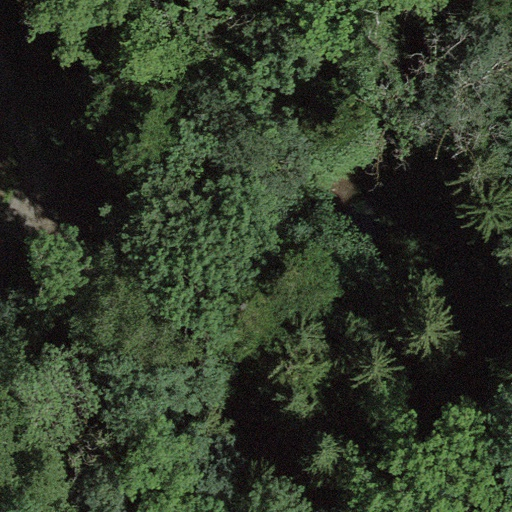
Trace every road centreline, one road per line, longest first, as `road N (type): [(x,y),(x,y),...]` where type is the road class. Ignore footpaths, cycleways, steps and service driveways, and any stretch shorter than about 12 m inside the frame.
road 1 (track): [(362,511),(88,207)]
road 2 (track): [(0,239),(88,207),(0,76)]
